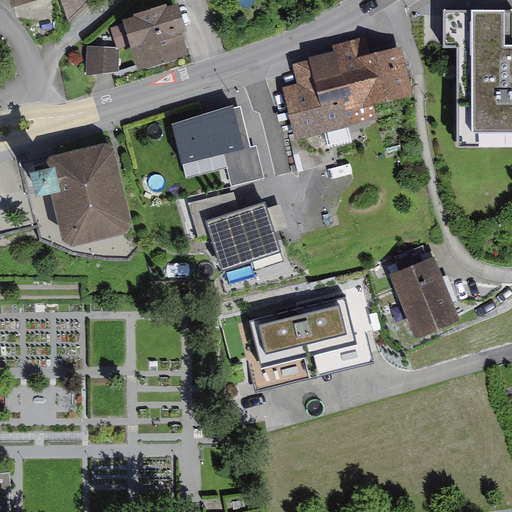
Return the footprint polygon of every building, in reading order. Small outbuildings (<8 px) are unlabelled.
[(14,0),(17,8),(44,0),(14,0)] [(197,55),(182,7),(129,24),(144,72),(197,55)] [(508,11),(456,11),(456,51),(466,50),(467,144),(511,143),(511,43),(509,44),(508,11)] [(123,70),(121,40),(88,42),(89,71),(123,70)] [(333,54),(345,112),(410,99),(400,51),(367,58),(363,40),(332,47),(333,54)] [(293,139),(348,128),(345,112),(333,54),(292,62),(297,86),(283,89),(293,139)] [(246,108),(178,124),(188,166),(230,156),(238,188),(271,180),(263,146),(256,148),(246,108)] [(48,173),(34,177),(41,201),(55,198),(68,250),(137,232),(114,144),(45,162),(48,173)] [(271,204),(214,222),(230,271),(287,252),(271,204)] [(440,261),(396,282),(424,340),(468,318),(440,261)] [(302,306),(321,378),(374,365),(355,292),(302,306)] [(302,306),(243,321),(262,394),(321,378),(302,306)]
